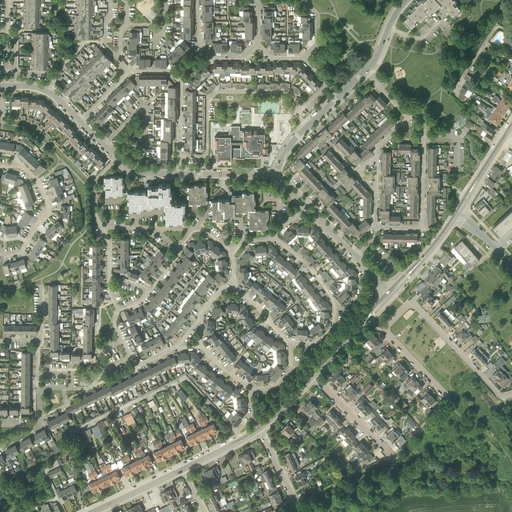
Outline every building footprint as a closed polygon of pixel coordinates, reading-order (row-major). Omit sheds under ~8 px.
[(23,0),(23,6),(22,6),(22,11),(23,11),(23,18),(22,18),(22,23),(23,23),(23,27),(41,27),(41,24),(43,24),(43,18),(41,18),(41,15),(43,15),(41,15),(41,12),(43,12),(43,7),(41,6),(41,3),(44,3),(41,3),(41,0),(23,0)] [(74,0),(75,5),(77,5),(77,8),(74,8),(74,9),(77,9),(77,12),(75,12),(75,14),(74,14),(73,14),(73,15),(74,15),(74,18),(72,18),(72,23),(74,23),(74,26),(72,26),(72,27),(74,27),(74,30),(72,30),(72,35),(74,35),(74,39),(92,39),(92,35),(93,35),(94,30),(92,30),(92,23),(94,23),(94,18),(92,18),(92,15),(96,15),(96,12),(94,12),(94,5),(96,5),(96,0),(94,0),(74,0)] [(419,0),(413,6),(414,7),(406,14),(408,16),(403,21),(410,30),(416,25),(414,22),(417,19),(421,23),(438,7),(446,15),(449,12),(453,17),(462,9),(456,4),(454,2),(456,0),(419,0)] [(243,16),(252,16),(252,11),(249,10),(249,7),(241,7),(241,11),(243,11),(243,16)] [(264,11),(264,16),(273,16),(273,11),(275,11),(275,7),(267,7),(267,11),(264,11)] [(301,16),(301,21),(310,22),(310,16),(307,16),(307,13),(299,13),(299,11),(296,11),(296,15),(299,15),(299,16),(301,16)] [(129,37),(138,37),(141,37),(141,28),(134,28),(134,32),(129,32),(129,37)] [(32,60),(30,60),(30,65),(32,65),(32,68),(49,69),(49,65),(51,65),(51,60),(49,60),(49,57),(52,57),(52,56),(49,56),(49,53),(51,53),(51,48),(49,48),(49,45),(52,45),(52,44),(49,44),(49,41),(51,41),(51,36),(49,36),(49,31),(32,31),(32,36),(30,36),(30,41),(32,41),(32,48),(30,48),(30,53),(32,53),(32,60)] [(210,44),(212,42),(215,39),(213,38),(213,37),(215,37),(216,36),(217,32),(213,32),(204,32),(204,38),(206,38),(206,43),(209,43),(210,44)] [(254,38),(254,32),(245,32),(245,41),(248,44),(250,42),(250,41),(251,41),(251,38),(254,38)] [(271,41),(271,32),(262,32),(262,38),(265,38),(265,41),(266,41),(266,42),(268,44),(270,42),(271,42),(271,41)] [(312,38),(312,33),(303,33),(303,41),(303,42),(304,42),(306,44),(307,43),(307,41),(309,41),(309,38),(312,38)] [(179,44),(186,51),(190,47),(187,44),(188,43),(188,39),(183,39),(183,40),(179,44)] [(248,44),(245,41),(245,43),(236,43),(236,52),(242,52),(242,49),(245,49),(245,45),(247,45),(248,44)] [(212,42),(210,44),(212,46),(213,46),(213,48),(216,48),(216,52),(222,52),(222,43),(213,43),(212,42)] [(271,43),(271,42),(270,42),(268,44),(269,46),(271,46),(271,49),(274,49),(274,52),(279,52),(279,43),(271,43)] [(304,46),(306,44),(304,42),(303,42),(303,43),(294,43),(294,52),(300,52),(300,49),(303,49),(303,46),(304,46)] [(176,48),(181,54),(183,52),(184,53),(186,51),(179,44),(176,48)] [(135,58),(136,58),(136,56),(140,53),(137,53),(137,48),(128,48),(127,54),(130,54),(130,56),(132,56),(132,58),(133,60),(135,58)] [(172,52),(178,58),(180,56),(179,56),(181,54),(176,48),(172,52)] [(96,50),(94,52),(101,60),(106,55),(100,49),(97,52),(96,50)] [(490,54),(484,50),(481,56),(486,59),(490,54)] [(97,64),(101,60),(94,52),(92,54),(94,55),(91,58),(97,64)] [(167,58),(171,62),(172,60),(174,62),(178,58),(172,52),(168,56),(169,57),(167,58)] [(109,64),(112,62),(107,57),(106,55),(101,60),(109,67),(111,66),(109,64)] [(93,68),(97,64),(91,58),(89,60),(87,59),(85,61),(93,68)] [(145,68),(145,59),(136,59),(136,58),(135,58),(133,60),(135,61),(136,61),(136,65),(139,65),(139,68),(145,68)] [(161,59),(161,68),(167,68),(167,64),(168,64),(171,62),(167,58),(167,59),(161,59)] [(107,69),(109,67),(101,60),(97,64),(103,70),(106,68),(107,69)] [(89,73),(89,72),(93,68),(85,61),(84,62),(85,64),(82,66),(89,73)] [(210,66),(212,71),(214,71),(214,72),(219,72),(219,64),(216,64),(216,62),(214,62),(214,66),(210,66)] [(293,65),(290,65),(290,73),(295,73),(295,70),(297,70),(301,62),(293,62),(293,65)] [(301,62),(297,70),(299,71),(297,73),(301,77),(307,72),(305,70),(306,68),(301,62)] [(97,64),(93,68),(100,76),(102,74),(101,73),(103,70),(97,64)] [(81,72),(80,72),(85,77),(89,73),(82,66),(80,69),(79,67),(77,69),(81,72)] [(202,71),(208,77),(212,73),(211,72),(212,71),(210,66),(207,68),(205,66),(203,67),(204,69),(202,71)] [(100,76),(93,68),(89,72),(95,78),(97,76),(99,77),(100,76)] [(197,73),(204,81),(208,77),(202,71),(200,73),(199,71),(197,73)] [(85,77),(80,72),(78,75),(77,74),(75,75),(82,83),(87,79),(85,77)] [(89,72),(89,73),(85,77),(87,79),(92,84),(94,82),(92,81),(95,78),(89,72)] [(305,81),(312,74),(310,72),(309,74),(307,72),(301,77),(305,81)] [(195,79),(200,84),(204,81),(197,73),(195,75),(197,77),(195,79)] [(314,76),(312,74),(305,81),(308,85),(314,79),(312,77),(314,76)] [(82,83),(75,75),(73,77),(74,78),(72,81),(78,87),(82,83)] [(145,85),(145,76),(137,76),(134,78),(136,81),(137,82),(137,85),(139,88),(145,88),(145,85)] [(167,86),(171,82),(168,79),(168,80),(166,80),(166,76),(161,76),(161,85),(166,85),(167,86)] [(126,82),(132,89),(136,85),(137,85),(137,82),(136,81),(134,78),(132,80),(130,78),(126,82)] [(87,79),(82,83),(90,90),(91,89),(90,88),(93,85),(92,84),(87,79)] [(192,84),(189,86),(195,89),(196,88),(200,84),(195,79),(192,81),(191,79),(189,81),(192,84)] [(314,79),(308,85),(312,89),(314,87),(317,89),(322,84),(318,80),(316,82),(314,79)] [(66,84),(74,92),(78,87),(72,81),(69,83),(68,82),(66,84)] [(132,89),(126,82),(122,86),(127,92),(128,93),(132,89)] [(168,92),(177,92),(177,87),(173,87),(173,85),(174,85),(171,82),(167,86),(168,87),(168,92)] [(90,90),(82,83),(78,87),(84,94),(87,91),(88,92),(90,90)] [(69,96),(74,92),(66,84),(64,86),(66,87),(63,89),(69,96)] [(124,95),(127,92),(122,86),(121,85),(117,89),(124,95)] [(195,89),(189,86),(189,90),(185,90),(185,93),(187,93),(187,96),(195,96),(195,90),(195,89)] [(74,92),(81,99),(83,97),(82,96),(84,94),(78,87),(74,92)] [(113,93),(120,99),(124,95),(117,89),(113,93)] [(367,105),(368,106),(370,104),(373,101),(377,98),(375,96),(376,95),(373,91),(367,97),(366,95),(362,99),(367,105)] [(74,92),(69,96),(75,102),(78,99),(79,101),(81,99),(74,92)] [(464,95),(461,92),(458,98),(463,101),(466,96),(464,95)] [(109,97),(116,103),(120,99),(113,93),(109,97)] [(495,95),(493,98),(508,107),(509,104),(511,101),(503,96),(500,100),(498,99),(499,98),(495,95)] [(377,105),(384,99),(382,97),(381,98),(379,96),(377,98),(373,101),(377,105)] [(116,103),(109,97),(106,101),(108,103),(112,107),(116,103)] [(508,107),(493,98),(492,100),(496,103),(496,101),(499,103),(496,107),(504,112),(506,109),(508,107)] [(362,99),(358,103),(363,109),(367,105),(362,99)] [(384,99),(377,105),(381,110),(387,104),(384,102),(386,101),(384,99)] [(40,110),(46,104),(42,100),(38,108),(40,110)] [(132,104),(128,100),(124,104),(129,108),(132,104)] [(254,116),(282,116),(282,101),(254,101),(254,106),(257,106),(257,110),(254,110),(254,116)] [(104,107),(110,113),(115,109),(112,107),(108,103),(104,107)] [(363,109),(358,103),(353,107),(359,113),(363,109)] [(45,115),(51,109),(46,104),(40,110),(45,115)] [(486,109),(483,107),(479,104),(478,106),(482,109),(481,109),(489,114),(489,113),(491,114),(489,119),(497,124),(499,120),(501,118),(486,109)] [(488,106),(486,109),(501,118),(502,116),(504,112),(496,107),(493,105),(491,108),(488,106)] [(100,111),(107,117),(110,113),(104,107),(100,111)] [(355,117),(359,113),(353,107),(349,111),(355,117)] [(55,113),(51,109),(45,115),(49,119),(50,119),(50,118),(55,113)] [(100,111),(97,114),(103,121),(107,117),(100,111)] [(351,121),(355,117),(349,111),(345,115),(348,118),(351,121)] [(54,122),(60,116),(56,112),(55,113),(50,118),(50,119),(54,122)] [(338,115),(344,122),(348,118),(345,115),(343,112),(341,115),(340,114),(338,115)] [(105,123),(103,121),(97,114),(93,118),(101,127),(104,124),(106,127),(108,126),(105,123)] [(340,126),(344,122),(338,115),(336,117),(337,118),(335,120),(340,126)] [(58,126),(64,120),(60,116),(54,122),(58,126)] [(384,122),(389,128),(391,126),(392,127),(394,125),(388,118),(384,122)] [(61,130),(68,124),(64,120),(58,126),(61,130)] [(340,126),(335,120),(332,123),(331,121),(330,123),(336,130),(340,126)] [(389,128),(384,122),(379,126),(386,133),(388,132),(387,131),(389,128)] [(336,130),(330,123),(328,125),(329,126),(327,128),(332,134),(336,130)] [(483,130),(487,132),(493,135),(494,134),(492,133),(494,130),(483,123),(480,128),(483,130)] [(65,134),(71,128),(68,124),(61,130),(65,134)] [(221,134),(221,136),(214,136),(214,155),(217,155),(217,160),(231,160),(231,157),(237,157),(237,159),(243,159),(245,159),(245,157),(260,158),(260,154),(263,154),(263,156),(268,156),(268,136),(265,136),(265,134),(262,134),(262,131),(240,130),(240,126),(231,126),(231,132),(229,132),(229,134),(221,134)] [(386,133),(379,126),(375,130),(381,136),(383,134),(384,135),(386,133)] [(333,135),(332,134),(327,128),(325,127),(313,139),(318,144),(317,144),(320,147),(323,144),(324,145),(331,138),(330,137),(333,135)] [(75,132),(71,128),(65,134),(69,138),(74,133),(75,132)] [(381,136),(375,130),(371,135),(372,136),(372,135),(378,141),(379,140),(378,138),(381,136)] [(487,132),(484,136),(486,138),(485,140),(489,143),(493,136),(493,135),(487,132)] [(71,143),(78,137),(74,133),(69,138),(68,139),(71,143)] [(373,145),(378,141),(372,135),(372,136),(368,139),(373,145)] [(75,147),(81,141),(78,137),(71,143),(75,147)] [(313,148),(317,144),(318,144),(313,139),(312,138),(309,140),(308,139),(307,141),(313,148)] [(339,148),(345,142),(341,138),(335,144),(339,148)] [(373,145),(368,139),(364,143),(367,147),(367,146),(369,149),(373,145)] [(79,151),(85,145),(81,141),(75,147),(79,151)] [(313,148),(307,141),(305,142),(306,143),(303,146),(309,152),(313,148)] [(343,152),(349,146),(345,142),(339,148),(343,152)] [(18,151),(21,145),(9,143),(8,152),(13,152),(14,150),(18,151)] [(195,153),(195,145),(185,144),(185,147),(187,147),(187,150),(188,150),(188,153),(195,153)] [(28,152),(21,145),(18,151),(20,153),(18,155),(22,158),(28,152)] [(89,148),(85,145),(79,151),(83,155),(84,153),(89,148)] [(412,158),(420,159),(420,153),(418,153),(418,145),(413,145),(413,146),(411,146),(410,152),(410,158),(412,158)] [(309,152),(303,146),(301,148),(300,147),(298,148),(305,155),(309,152)] [(353,151),(349,146),(343,152),(347,156),(353,151)] [(363,150),(369,157),(371,156),(370,155),(372,152),(369,149),(367,146),(367,147),(363,150)] [(88,157),(94,151),(90,147),(89,148),(84,153),(88,157)] [(305,155),(298,148),(297,150),(298,151),(295,154),(297,155),(301,159),(305,155)] [(327,159),(333,154),(329,150),(323,155),(327,159)] [(359,154),(355,151),(354,150),(353,151),(347,156),(351,160),(352,159),(358,164),(361,161),(361,160),(362,159),(363,159),(358,155),(359,154)] [(363,150),(359,154),(358,155),(363,159),(362,159),(364,160),(366,158),(367,159),(369,157),(363,150)] [(92,161),(98,155),(94,151),(88,157),(92,161)] [(28,152),(22,158),(26,162),(34,154),(32,153),(31,154),(28,152)] [(30,166),(36,159),(34,157),(35,155),(34,154),(26,162),(30,166)] [(337,158),(333,154),(327,159),(331,164),(337,158)] [(102,159),(98,155),(92,161),(96,165),(102,159)] [(304,165),(306,164),(304,163),(301,159),(297,155),(295,157),(295,156),(291,160),(296,165),(295,167),(299,171),(304,165)] [(335,168),(341,162),(337,158),(331,164),(335,168)] [(30,166),(34,169),(40,163),(42,161),(40,160),(39,162),(36,159),(30,166)] [(102,159),(96,165),(100,169),(106,163),(102,159)] [(345,166),(341,162),(335,168),(339,172),(344,167),(345,166)] [(46,169),(40,163),(34,169),(38,173),(40,172),(42,174),(46,169)] [(493,170),(501,175),(502,173),(501,172),(503,170),(504,167),(503,166),(499,164),(497,166),(496,166),(493,170)] [(308,169),(304,165),(299,171),(301,173),(300,174),(301,176),(308,169)] [(351,175),(344,167),(339,172),(336,175),(338,177),(337,178),(344,186),(345,185),(348,187),(351,184),(350,184),(355,180),(351,175)] [(308,169),(301,176),(303,178),(304,176),(306,179),(312,173),(308,169)] [(501,175),(493,170),(490,175),(491,176),(490,178),(495,182),(497,183),(500,178),(502,177),(501,175)] [(1,180),(9,182),(12,174),(7,172),(6,175),(3,174),(1,180)] [(312,173),(306,179),(309,181),(307,182),(309,184),(316,178),(312,173)] [(12,174),(9,182),(14,184),(17,185),(19,179),(16,178),(17,176),(12,174)] [(49,180),(51,185),(59,182),(57,177),(54,178),(53,175),(51,176),(52,179),(49,180)] [(394,175),(390,175),(384,175),(383,180),(383,181),(385,181),(384,186),(383,186),(383,192),(390,192),(394,192),(394,188),(396,189),(396,186),(394,186),(394,181),(396,181),(396,179),(394,178),(394,175)] [(406,193),(411,193),(411,192),(417,193),(417,187),(416,187),(416,182),(417,182),(418,176),(411,175),(407,175),(407,179),(405,179),(405,181),(406,181),(406,187),(405,186),(405,189),(406,189),(406,193)] [(106,189),(106,196),(117,196),(117,195),(124,195),(124,183),(122,183),(122,176),(111,176),(111,178),(104,178),(104,189),(106,189)] [(440,176),(435,176),(429,176),(429,182),(430,182),(430,187),(429,187),(428,193),(435,193),(439,193),(439,190),(441,190),(441,187),(440,187),(440,182),(441,182),(441,180),(440,180),(440,176)] [(495,182),(490,178),(488,177),(485,182),(493,187),(494,185),(493,184),(495,182)] [(314,187),(320,182),(316,178),(309,184),(311,186),(312,185),(314,187)] [(23,180),(19,179),(17,185),(18,185),(20,191),(28,188),(26,183),(24,184),(23,180)] [(356,179),(355,180),(350,184),(351,184),(355,188),(360,183),(356,179)] [(59,182),(51,185),(53,190),(63,187),(65,186),(65,184),(60,186),(59,182)] [(128,192),(128,200),(128,204),(129,204),(129,211),(141,211),(141,207),(151,207),(151,204),(164,204),(164,215),(166,215),(166,222),(177,222),(177,220),(184,220),(184,210),(185,210),(185,202),(172,202),(172,191),(170,191),(170,184),(159,184),(159,186),(148,186),(149,184),(147,182),(145,184),(146,185),(146,189),(145,189),(146,189),(146,191),(135,191),(135,192),(128,192)] [(324,185),(320,182),(314,187),(316,190),(315,191),(317,192),(324,185)] [(360,183),(355,188),(358,193),(364,187),(360,183)] [(194,184),(194,185),(195,185),(195,186),(188,186),(188,197),(189,197),(189,204),(200,204),(200,203),(207,203),(207,192),(206,192),(206,185),(194,184)] [(324,185),(317,192),(316,193),(328,206),(331,202),(332,203),(336,198),(333,196),(334,195),(333,193),(328,187),(326,188),(324,185)] [(55,195),(63,193),(62,189),(64,189),(63,187),(53,190),(55,195)] [(364,187),(358,193),(363,197),(364,196),(363,196),(368,191),(364,187)] [(28,188),(20,191),(21,194),(19,195),(20,197),(30,193),(28,188)] [(496,195),(490,190),(488,192),(494,198),(496,195)] [(211,201),(211,210),(211,212),(213,212),(213,219),(224,219),(224,215),(235,216),(235,212),(248,212),(248,223),(249,223),(249,230),(261,230),(261,229),(268,229),(268,218),(269,218),(269,210),(255,210),(255,199),(254,199),(254,192),(243,192),(243,194),(232,194),(232,198),(230,198),(229,199),(218,199),(218,201),(211,201)] [(24,201),(32,198),(30,193),(20,197),(20,199),(22,198),(24,201)] [(62,199),(63,202),(66,201),(69,199),(72,198),(71,195),(64,197),(63,193),(55,195),(57,201),(62,199)] [(26,209),(26,210),(32,207),(31,204),(34,204),(32,198),(24,201),(26,209)] [(61,211),(69,211),(69,199),(66,201),(63,202),(63,205),(61,205),(61,211)] [(475,206),(479,211),(485,205),(480,201),(475,206)] [(496,207),(498,209),(504,203),(502,201),(496,207)] [(335,207),(332,203),(331,202),(328,206),(325,208),(330,212),(335,207)] [(485,205),(479,211),(484,216),(489,211),(485,205)] [(26,210),(22,216),(30,220),(33,215),(31,214),(33,209),(32,207),(26,210)] [(335,207),(330,212),(333,216),(339,211),(335,207)] [(389,216),(389,211),(389,209),(380,209),(380,214),(382,214),(381,222),(386,222),(386,221),(389,222),(389,216)] [(511,210),(493,227),(499,235),(511,223),(511,210)] [(64,216),(62,220),(68,222),(69,220),(66,218),(66,216),(69,216),(69,211),(61,211),(61,216),(64,216)] [(339,211),(333,216),(337,220),(343,215),(339,211)] [(341,224),(347,219),(343,215),(337,220),(341,224)] [(30,220),(22,216),(18,223),(23,226),(25,224),(27,225),(30,220)] [(361,223),(367,230),(369,228),(368,227),(371,225),(368,222),(368,218),(365,218),(365,219),(361,223)] [(351,223),(347,219),(341,224),(345,229),(351,223)] [(68,222),(62,220),(60,223),(58,221),(54,224),(61,233),(62,233),(64,233),(66,231),(66,229),(67,229),(68,228),(69,226),(67,224),(68,222)] [(357,227),(354,224),(352,222),(351,223),(345,229),(349,233),(350,231),(356,237),(359,233),(361,231),(357,227)] [(11,226),(12,235),(18,234),(17,232),(20,231),(23,226),(18,223),(17,225),(11,226)] [(367,230),(361,223),(357,227),(361,231),(362,233),(365,231),(366,232),(367,230)] [(2,224),(3,232),(3,233),(6,233),(7,235),(12,235),(11,226),(6,227),(2,224)] [(50,228),(55,234),(58,232),(59,234),(61,233),(54,224),(50,228)] [(296,234),(297,234),(293,225),(290,228),(291,229),(289,231),(288,230),(286,232),(292,238),(296,235),(296,234)] [(293,225),(297,234),(298,234),(303,234),(304,225),(301,225),(301,227),(298,227),(298,225),(293,225)] [(310,234),(314,226),(309,225),(309,227),(306,227),(306,225),(304,225),(303,234),(309,234),(310,234)] [(311,235),(314,239),(314,240),(318,236),(320,235),(318,232),(319,231),(314,226),(310,234),(310,235),(311,235)] [(45,236),(51,241),(53,240),(51,238),(55,234),(50,228),(46,231),(47,233),(45,236)] [(292,238),(286,232),(284,234),(285,235),(282,237),(287,242),(292,238)] [(388,242),(389,234),(385,234),(385,232),(383,232),(383,238),(380,238),(380,242),(388,242)] [(411,233),(411,241),(419,241),(419,237),(417,237),(417,233),(411,233)] [(40,237),(37,242),(44,246),(47,241),(50,243),(51,241),(45,236),(42,239),(40,237)] [(313,247),(316,245),(323,239),(321,237),(320,238),(318,236),(314,240),(314,239),(310,243),(313,247)] [(320,249),(325,244),(323,242),(325,241),(323,239),(316,245),(320,249)] [(206,253),(207,250),(210,240),(205,241),(205,242),(202,243),(202,241),(200,241),(201,253),(206,253)] [(207,250),(206,253),(210,256),(212,254),(218,247),(216,245),(215,246),(213,244),(214,243),(210,240),(207,250)] [(460,250),(466,245),(461,240),(453,247),(458,252),(460,250)] [(201,253),(200,241),(197,242),(197,243),(194,244),(194,242),(189,243),(194,251),(196,254),(201,253)] [(44,246),(37,242),(34,246),(43,252),(44,250),(42,249),(44,246)] [(194,251),(189,243),(185,248),(186,249),(184,252),(190,256),(193,252),(194,251)] [(268,253),(271,244),(266,245),(266,246),(263,247),(263,245),(260,245),(261,254),(267,254),(267,253),(268,253)] [(269,254),(273,257),(273,258),(277,254),(278,252),(276,250),(277,249),(271,244),(268,253),(269,254)] [(321,255),(323,253),(330,247),(328,245),(327,246),(325,244),(320,249),(318,251),(321,255)] [(261,254),(260,245),(258,246),(258,247),(255,247),(255,246),(250,246),(255,255),(256,255),(261,254)] [(466,245),(460,250),(458,252),(462,257),(470,250),(466,245)] [(31,251),(39,255),(40,252),(42,254),(43,252),(34,246),(31,251)] [(244,255),(251,260),(253,262),(256,258),(255,255),(250,246),(247,250),(248,251),(247,253),(245,252),(244,255)] [(218,247),(212,254),(217,257),(217,258),(218,258),(226,253),(222,250),(223,250),(222,250),(221,251),(219,250),(220,248),(218,247)] [(327,257),(333,252),(331,250),(332,249),(330,247),(323,253),(327,257)] [(157,254),(163,259),(164,257),(167,258),(168,256),(158,248),(156,250),(159,252),(157,254)] [(467,262),(469,260),(475,255),(470,250),(462,257),(467,262)] [(28,260),(32,265),(34,263),(34,262),(36,260),(39,255),(31,251),(29,256),(31,257),(28,260)] [(334,254),(333,252),(327,257),(331,261),(337,255),(336,253),(334,254)] [(226,253),(218,258),(218,259),(218,265),(227,264),(227,261),(225,261),(225,258),(227,258),(226,253)] [(161,261),(163,259),(157,254),(155,257),(153,255),(151,257),(161,265),(163,263),(161,261)] [(273,266),(274,266),(282,256),(279,254),(278,255),(277,254),(273,258),(273,257),(271,259),(274,261),(271,265),(273,266)] [(152,260),(150,263),(156,267),(158,265),(160,267),(161,265),(151,257),(149,255),(148,257),(150,258),(150,259),(152,260)] [(185,258),(183,261),(189,266),(191,263),(193,265),(195,263),(185,255),(183,257),(185,258)] [(247,264),(251,260),(244,255),(242,257),(243,258),(241,260),(240,259),(237,263),(246,265),(247,265),(247,264)] [(337,255),(331,261),(334,265),(340,260),(338,258),(339,257),(337,255)] [(475,255),(469,260),(473,265),(479,260),(475,255)] [(278,269),(285,260),(283,259),(284,257),(282,256),(274,266),(278,269)] [(448,262),(441,257),(440,259),(444,266),(448,262)] [(29,267),(32,265),(28,260),(25,262),(24,259),(19,261),(21,269),(26,267),(29,266),(29,267)] [(144,265),(155,273),(156,271),(154,270),(156,267),(150,263),(147,260),(145,262),(146,263),(144,265)] [(282,272),(284,270),(290,262),(288,261),(287,262),(285,260),(278,269),(282,272)] [(342,262),(340,260),(334,265),(336,267),(334,269),(336,271),(345,263),(343,261),(342,262)] [(21,269),(19,261),(14,262),(16,270),(19,269),(19,272),(22,271),(21,269)] [(189,266),(183,261),(181,263),(179,261),(178,263),(188,271),(189,270),(187,268),(189,266)] [(289,273),(293,267),(291,265),(292,264),(290,262),(284,270),(289,273)] [(9,274),(11,274),(8,263),(3,265),(5,273),(8,272),(9,274)] [(188,271),(178,263),(176,265),(178,267),(176,269),(182,274),(184,272),(187,273),(188,271)] [(246,265),(237,263),(238,267),(239,267),(240,270),(238,270),(238,273),(247,272),(247,266),(246,265)] [(345,263),(336,271),(339,275),(341,273),(349,266),(347,268),(345,266),(347,265),(345,263)] [(227,264),(218,265),(219,270),(219,271),(228,274),(228,269),(226,269),(226,266),(228,266),(227,264)] [(153,275),(155,273),(144,265),(143,267),(145,269),(143,271),(149,276),(151,274),(153,275)] [(349,266),(341,273),(345,277),(348,276),(357,273),(352,267),(351,268),(349,266)] [(441,270),(437,266),(431,273),(438,278),(442,273),(440,271),(441,270)] [(293,267),(289,273),(287,275),(288,276),(287,278),(290,281),(299,269),(296,268),(295,269),(293,267)] [(451,275),(446,268),(442,272),(448,278),(451,275)] [(182,274),(176,269),(175,271),(173,270),(171,272),(181,280),(183,278),(181,276),(182,274)] [(138,279),(141,276),(140,275),(138,275),(130,272),(128,271),(127,271),(127,276),(129,276),(128,278),(136,280),(136,279),(138,279)] [(140,275),(141,276),(150,284),(152,281),(147,278),(149,276),(143,271),(140,275)] [(228,274),(219,271),(219,272),(218,272),(215,276),(221,281),(222,279),(224,280),(228,274)] [(181,280),(171,272),(169,274),(171,275),(170,278),(176,282),(178,280),(180,282),(181,280)] [(240,283),(248,279),(248,278),(248,277),(247,272),(238,273),(239,276),(240,275),(241,278),(239,279),(240,283)] [(209,273),(205,278),(212,283),(214,281),(213,280),(215,278),(209,273)] [(348,283),(357,283),(357,281),(355,281),(355,278),(357,278),(357,273),(348,276),(348,277),(348,283)] [(441,281),(438,278),(431,273),(426,279),(423,282),(428,287),(430,285),(434,286),(437,289),(439,291),(440,292),(442,289),(437,285),(441,281)] [(295,279),(299,284),(306,278),(304,276),(303,277),(301,275),(295,279)] [(176,282),(170,278),(168,280),(166,278),(164,280),(174,288),(176,287),(174,285),(176,282)] [(212,283),(205,278),(202,282),(208,287),(209,285),(211,286),(212,283)] [(306,278),(299,284),(302,288),(308,283),(306,281),(307,280),(306,278)] [(249,289),(250,287),(253,283),(253,282),(249,279),(248,279),(240,283),(246,288),(246,287),(249,289)] [(253,291),(259,284),(261,282),(256,279),(255,281),(254,281),(253,282),(253,283),(250,287),(252,288),(251,290),(253,291)] [(174,288),(164,280),(163,282),(165,284),(163,286),(169,291),(171,289),(173,290),(174,288)] [(199,286),(206,292),(207,290),(206,289),(208,287),(202,282),(199,286)] [(429,288),(428,287),(423,282),(416,287),(422,294),(429,288)] [(308,283),(302,288),(305,292),(312,287),(311,285),(309,285),(308,283)] [(345,288),(347,290),(356,294),(356,289),(355,289),(355,286),(356,286),(357,283),(348,283),(345,283),(345,288)] [(258,293),(263,288),(259,284),(253,291),(255,293),(256,292),(258,293)] [(169,291),(163,286),(161,288),(159,287),(157,289),(168,297),(169,295),(167,293),(169,291)] [(195,291),(201,295),(203,293),(204,294),(206,292),(199,286),(195,291)] [(312,287),(305,292),(309,296),(314,292),(313,290),(314,289),(312,287)] [(262,298),(267,291),(263,288),(258,293),(261,295),(260,296),(262,298)] [(356,294),(347,290),(345,288),(344,288),(340,292),(348,301),(350,299),(349,298),(351,296),(352,297),(356,294)] [(168,297),(157,289),(156,291),(158,292),(156,295),(162,299),(164,297),(166,299),(168,297)] [(432,293),(429,289),(420,297),(422,300),(425,303),(432,296),(434,295),(432,293)] [(192,295),(199,300),(201,298),(199,297),(201,295),(195,291),(192,295)] [(267,300),(272,294),(267,291),(262,298),(264,300),(265,298),(267,300)] [(270,305),(276,298),(278,295),(274,292),(272,294),(267,300),(269,302),(268,303),(270,305)] [(314,292),(309,296),(312,301),(319,295),(317,293),(316,294),(314,292)] [(348,301),(340,292),(336,296),(343,303),(345,301),(346,303),(348,301)] [(162,299),(156,295),(154,297),(152,295),(151,297),(161,305),(162,303),(160,302),(162,299)] [(188,299),(194,304),(196,301),(197,302),(199,300),(192,295),(188,299)] [(319,295),(312,301),(315,305),(317,304),(317,303),(321,300),(319,298),(321,297),(319,295)] [(447,306),(456,297),(453,295),(444,304),(447,306)] [(432,296),(425,303),(428,307),(428,306),(430,308),(439,300),(436,298),(435,299),(432,296)] [(161,305),(151,297),(149,299),(151,301),(149,303),(155,308),(157,305),(159,307),(160,307),(161,305)] [(280,301),(276,298),(270,305),(272,306),(273,305),(275,307),(280,301)] [(282,298),(280,301),(275,307),(278,309),(277,310),(279,312),(280,310),(282,312),(287,307),(284,305),(287,302),(282,298)] [(185,303),(192,309),(194,307),(193,306),(194,304),(188,299),(185,303)] [(318,310),(330,306),(326,300),(325,301),(323,299),(321,300),(317,303),(317,304),(315,305),(315,306),(318,310)] [(226,311),(224,307),(223,302),(219,305),(220,306),(218,308),(217,306),(215,308),(220,315),(225,312),(226,311)] [(157,310),(155,308),(149,303),(148,305),(146,304),(144,306),(146,307),(144,309),(146,312),(149,310),(154,314),(157,310)] [(190,311),(192,309),(185,303),(182,308),(183,309),(184,309),(188,312),(189,310),(190,311)] [(232,312),(233,303),(231,303),(230,304),(228,304),(227,307),(224,307),(226,311),(227,311),(232,312)] [(239,313),(244,304),(239,304),(238,305),(236,305),(236,303),(233,303),(232,312),(238,313),(238,312),(239,313)] [(239,313),(243,318),(247,315),(249,314),(247,311),(248,310),(247,308),(244,304),(239,313)] [(319,310),(318,315),(320,315),(329,316),(330,314),(328,314),(328,311),(330,311),(330,306),(319,310)] [(146,312),(144,309),(142,310),(141,308),(138,309),(140,311),(137,312),(141,319),(145,317),(144,314),(146,312)] [(216,319),(220,315),(215,308),(213,310),(214,311),(211,313),(214,316),(211,317),(215,319),(216,319)] [(180,313),(187,319),(189,317),(188,316),(190,313),(188,312),(184,309),(183,309),(180,313)] [(132,315),(136,322),(138,320),(139,323),(142,322),(140,319),(141,319),(137,312),(136,310),(134,311),(135,314),(132,315)] [(283,323),(293,316),(289,310),(286,312),(287,313),(281,318),(283,320),(282,321),(283,323)] [(131,324),(136,322),(132,315),(130,316),(127,311),(125,312),(131,324)] [(442,322),(448,316),(444,311),(441,313),(440,311),(436,315),(442,322)] [(177,317),(183,322),(184,320),(185,321),(187,319),(180,313),(177,317)] [(244,323),(251,318),(250,316),(248,317),(247,315),(243,318),(241,319),(244,323)] [(320,322),(328,327),(329,322),(327,322),(327,319),(329,319),(329,316),(320,315),(320,321),(320,322)] [(293,316),(283,323),(285,325),(286,324),(288,326),(292,323),(294,322),(296,320),(293,316)] [(453,321),(448,316),(442,322),(448,328),(452,324),(451,322),(453,321)] [(173,322),(180,327),(182,325),(181,324),(183,322),(177,317),(173,322)] [(215,319),(211,317),(211,320),(208,319),(207,322),(206,322),(206,325),(214,326),(215,320),(215,319)] [(465,333),(467,330),(466,329),(468,328),(463,323),(466,320),(463,317),(459,321),(454,326),(457,329),(454,333),(455,335),(455,336),(458,339),(465,333)] [(251,318),(244,323),(248,328),(253,324),(252,321),(253,320),(251,318)] [(137,324),(136,322),(131,324),(132,326),(129,327),(133,334),(138,332),(135,325),(137,324)] [(170,326),(176,331),(178,328),(179,329),(180,327),(173,322),(170,326)] [(314,326),(320,333),(322,331),(321,330),(323,328),(324,330),(328,327),(320,322),(319,323),(314,326)] [(291,337),(296,328),(295,328),(292,323),(288,326),(286,328),(288,330),(286,331),(291,337)] [(210,331),(209,334),(214,333),(214,332),(214,331),(214,326),(206,325),(205,327),(207,328),(206,331),(210,331)] [(174,333),(176,331),(170,326),(167,330),(174,336),(175,334),(174,333)] [(309,330),(312,339),(316,337),(315,335),(317,334),(318,335),(320,333),(314,326),(310,329),(310,330),(309,330)] [(257,338),(263,331),(260,329),(259,330),(257,328),(257,329),(254,327),(247,333),(251,336),(250,337),(254,341),(257,338)] [(172,338),(174,336),(167,330),(165,328),(161,333),(163,334),(161,337),(164,342),(166,341),(168,338),(169,339),(171,337),(172,338)] [(301,338),(303,329),(297,329),(296,329),(296,328),(291,337),(296,337),(296,336),(299,336),(299,338),(301,338)] [(312,339),(309,330),(308,330),(303,329),(301,338),(304,338),(304,337),(307,337),(307,339),(312,339)] [(261,341),(266,335),(264,333),(265,332),(263,331),(257,338),(261,341)] [(369,344),(376,338),(373,334),(371,332),(366,337),(368,339),(366,341),(369,344)] [(155,338),(159,345),(161,343),(163,346),(165,345),(164,342),(161,337),(159,333),(157,334),(158,336),(155,338)] [(214,333),(209,334),(211,336),(207,339),(209,341),(210,340),(212,342),(214,341),(218,338),(218,337),(214,333)] [(465,333),(458,339),(461,342),(462,342),(464,344),(468,340),(469,340),(472,344),(478,338),(475,335),(473,337),(470,334),(468,336),(465,333)] [(141,345),(146,342),(144,340),(143,341),(139,334),(134,337),(137,344),(139,343),(141,345)] [(218,338),(214,341),(215,343),(214,344),(216,346),(223,341),(226,338),(222,334),(218,337),(218,338)] [(268,337),(266,335),(261,341),(265,344),(271,337),(269,336),(268,337)] [(159,345),(155,338),(153,339),(151,337),(150,338),(149,338),(155,350),(157,348),(156,346),(159,345)] [(271,337),(265,344),(270,348),(271,346),(274,342),(272,340),(273,339),(271,337)] [(155,350),(149,338),(147,339),(148,341),(146,342),(149,349),(152,348),(153,351),(155,350)] [(376,338),(369,344),(373,348),(371,349),(373,351),(381,343),(379,341),(380,341),(376,338)] [(275,340),(274,342),(271,346),(275,349),(276,350),(285,345),(281,342),(279,341),(278,342),(275,340)] [(220,349),(226,345),(223,341),(216,346),(217,348),(219,347),(220,349)] [(146,342),(141,345),(146,357),(149,356),(146,351),(149,349),(146,342)] [(222,355),(230,349),(226,345),(220,349),(222,351),(221,352),(222,355)] [(285,345),(276,350),(276,351),(277,357),(286,356),(286,353),(284,353),(284,350),(285,350),(285,345)] [(377,361),(378,361),(380,364),(382,362),(381,361),(383,359),(390,352),(387,349),(385,347),(380,351),(382,354),(377,358),(377,361)] [(477,358),(483,353),(479,348),(476,350),(475,349),(471,352),(477,358)] [(227,358),(233,353),(230,349),(222,355),(224,357),(225,356),(227,358)] [(183,353),(184,362),(191,361),(194,351),(189,352),(189,354),(186,354),(186,352),(183,353)] [(194,351),(191,361),(190,363),(195,366),(201,359),(199,357),(200,356),(194,351)] [(237,359),(240,357),(235,351),(233,353),(227,358),(229,360),(227,361),(229,363),(236,358),(237,359)] [(388,364),(395,358),(393,356),(390,352),(383,359),(387,363),(387,362),(388,364)] [(177,362),(184,362),(183,353),(181,353),(181,354),(178,355),(178,358),(175,359),(177,362)] [(488,357),(483,353),(477,358),(483,365),(487,361),(485,360),(488,357)] [(178,363),(177,362),(175,359),(174,356),(171,358),(170,356),(168,357),(174,368),(176,367),(174,365),(178,363)] [(287,366),(287,361),(285,361),(285,358),(286,358),(286,356),(277,357),(278,363),(287,366)] [(174,368),(168,357),(167,357),(168,360),(164,361),(168,368),(171,367),(172,369),(174,368)] [(501,365),(505,362),(501,357),(493,364),(497,369),(501,365)] [(239,368),(244,362),(240,359),(234,366),(236,368),(237,366),(239,368)] [(243,373),(248,366),(250,363),(246,360),(244,362),(239,368),(241,370),(241,371),(243,373)] [(155,366),(158,373),(161,371),(162,373),(164,373),(159,361),(157,362),(158,364),(155,366)] [(159,361),(164,373),(166,372),(165,370),(168,368),(164,361),(161,363),(160,361),(159,361)] [(396,374),(404,367),(401,363),(400,364),(398,361),(393,367),(395,369),(393,371),(396,374)] [(195,369),(199,372),(205,365),(203,364),(202,365),(199,363),(195,369)] [(281,371),(283,369),(284,369),(287,366),(278,363),(277,364),(274,368),(281,374),(282,372),(281,371)] [(149,366),(154,377),(156,376),(155,374),(158,373),(155,366),(151,367),(150,365),(149,366)] [(205,365),(199,372),(203,376),(208,370),(206,368),(207,367),(205,365)] [(145,371),(148,378),(151,376),(152,378),(154,377),(149,366),(147,367),(148,369),(145,371)] [(248,366),(243,373),(245,374),(246,373),(248,375),(251,371),(253,369),(248,366)] [(271,366),(268,370),(274,382),(277,378),(276,377),(278,375),(279,376),(281,374),(274,368),(271,366)] [(343,373),(341,372),(344,370),(346,372),(349,370),(346,367),(345,369),(343,367),(340,370),(340,369),(337,371),(337,372),(336,373),(334,371),(329,376),(331,378),(334,382),(341,375),(343,373)] [(404,367),(396,374),(400,377),(402,379),(409,373),(407,370),(404,367)] [(139,371),(144,382),(146,381),(145,379),(148,378),(145,371),(142,372),(141,370),(139,371)] [(208,370),(203,376),(207,379),(213,372),(211,371),(210,372),(208,370)] [(274,382),(268,370),(262,371),(263,374),(264,383),(266,383),(266,381),(269,381),(269,383),(274,382)] [(492,375),(498,381),(504,376),(499,370),(492,375)] [(135,375),(139,382),(142,381),(143,383),(144,382),(139,371),(138,372),(139,374),(135,375)] [(255,374),(251,371),(248,375),(246,376),(249,378),(248,379),(250,381),(253,377),(255,379),(256,375),(255,374)] [(213,372),(207,379),(206,381),(210,385),(212,383),(216,377),(214,375),(215,374),(213,372)] [(511,377),(507,373),(504,376),(498,381),(501,385),(501,384),(504,387),(511,379),(511,377)] [(256,375),(255,379),(258,379),(258,382),(261,382),(261,383),(264,383),(263,374),(257,375),(256,375)] [(359,376),(357,374),(356,375),(350,380),(353,383),(359,378),(358,377),(359,376)] [(129,376),(135,387),(137,386),(136,384),(139,382),(135,375),(132,377),(131,375),(129,376)] [(345,378),(341,375),(334,382),(338,385),(340,387),(345,382),(343,380),(345,378)] [(125,380),(129,387),(132,386),(133,388),(135,387),(129,376),(128,376),(129,378),(125,380)] [(417,381),(414,378),(412,376),(405,382),(411,388),(417,381)] [(216,377),(212,383),(216,386),(222,379),(220,377),(219,379),(216,377)] [(222,379),(216,386),(220,389),(225,384),(223,382),(224,381),(222,379)] [(116,385),(119,392),(122,390),(123,392),(125,392),(119,380),(118,381),(119,383),(116,385)] [(119,380),(125,392),(127,391),(126,389),(129,387),(125,380),(122,382),(121,380),(119,380)] [(417,381),(411,388),(414,392),(415,391),(417,392),(422,387),(420,385),(421,385),(417,381)] [(367,392),(372,386),(369,383),(363,389),(367,392)] [(110,385),(113,392),(115,396),(117,395),(116,393),(119,392),(116,385),(112,386),(111,384),(110,385)] [(225,384),(220,389),(224,393),(230,386),(228,384),(227,385),(225,384)] [(357,387),(356,386),(354,384),(352,386),(351,386),(349,384),(343,390),(345,392),(348,396),(355,390),(357,387)] [(109,397),(104,385),(102,386),(103,388),(100,390),(103,397),(106,395),(107,397),(109,397)] [(105,385),(104,385),(109,397),(111,396),(110,394),(113,392),(110,385),(106,387),(105,385)] [(233,390),(231,389),(232,387),(230,386),(224,393),(229,396),(230,395),(233,390)] [(238,396),(240,395),(238,393),(241,389),(239,388),(238,389),(236,387),(233,390),(230,395),(233,398),(234,398),(236,397),(238,396)] [(103,397),(100,390),(97,392),(96,389),(94,390),(99,401),(101,400),(100,398),(103,397)] [(188,398),(181,389),(177,392),(184,401),(188,398)] [(99,401),(94,390),(93,391),(94,393),(90,395),(93,402),(97,400),(98,402),(99,401)] [(354,401),(360,395),(355,390),(348,396),(351,399),(354,401)] [(394,400),(399,395),(394,390),(389,395),(394,400)] [(424,402),(431,396),(428,392),(428,393),(426,391),(421,395),(422,397),(420,398),(424,402)] [(93,402),(90,395),(87,396),(86,394),(84,395),(90,406),(91,405),(90,403),(93,402)] [(90,406),(84,395),(83,396),(84,398),(80,399),(84,406),(87,405),(88,407),(90,406)] [(240,395),(238,396),(236,397),(237,398),(236,398),(237,404),(246,403),(246,400),(244,400),(244,397),(241,398),(240,395)] [(357,406),(362,410),(370,403),(363,396),(357,401),(360,404),(357,406)] [(435,399),(431,396),(424,402),(428,406),(429,404),(431,406),(436,402),(434,400),(435,399)] [(307,403),(314,410),(317,407),(315,405),(317,403),(312,398),(310,400),(307,403)] [(84,406),(80,399),(77,401),(76,399),(75,400),(80,411),(82,410),(81,408),(84,406)] [(69,408),(72,414),(75,412),(74,411),(77,410),(78,412),(80,411),(75,400),(73,400),(74,402),(70,404),(72,407),(69,408)] [(404,400),(399,405),(403,409),(408,405),(404,400)] [(246,403),(237,404),(238,409),(238,410),(242,411),(247,413),(247,408),(245,408),(245,405),(246,405),(246,403)] [(317,415),(319,412),(317,410),(315,412),(314,410),(307,403),(303,407),(304,407),(302,409),(308,415),(310,417),(313,415),(315,413),(315,414),(308,421),(312,425),(316,421),(319,418),(317,415)] [(370,403),(362,410),(366,415),(368,413),(371,415),(376,410),(370,403)] [(62,414),(66,421),(69,419),(70,422),(72,421),(69,415),(72,414),(69,408),(65,410),(66,412),(62,414)] [(134,416),(139,413),(136,408),(131,411),(134,416)] [(201,415),(203,419),(211,435),(213,434),(218,432),(213,423),(208,426),(207,423),(208,422),(207,421),(208,421),(206,417),(205,413),(204,413),(203,412),(202,413),(201,410),(199,409),(198,410),(199,412),(201,415)] [(376,410),(371,415),(373,418),(371,420),(375,424),(381,419),(377,415),(379,413),(376,410)] [(234,415),(241,421),(242,419),(241,418),(243,416),(237,411),(234,415)] [(331,423),(337,417),(331,411),(327,415),(328,416),(326,418),(331,423)] [(124,416),(126,421),(128,425),(136,422),(131,412),(124,416)] [(241,421),(234,415),(230,413),(227,417),(236,424),(238,422),(239,423),(241,421)] [(56,417),(53,419),(56,426),(59,424),(60,426),(62,426),(57,414),(55,415),(56,417)] [(57,414),(62,426),(64,425),(63,422),(66,421),(62,414),(59,416),(58,414),(57,414)] [(197,442),(189,425),(186,419),(184,415),(180,418),(182,421),(185,427),(187,431),(188,433),(185,434),(189,442),(190,445),(195,443),(197,442)] [(321,416),(319,418),(316,421),(320,426),(325,421),(321,416)] [(343,423),(337,417),(331,423),(335,428),(338,425),(339,427),(343,423)] [(383,417),(381,419),(375,424),(380,429),(382,427),(384,429),(391,423),(388,419),(385,419),(383,417)] [(56,426),(53,419),(49,420),(48,418),(47,419),(52,430),(54,429),(53,427),(56,426)] [(211,435),(203,419),(199,420),(201,424),(202,424),(202,425),(204,424),(205,427),(200,430),(204,438),(208,436),(208,437),(211,435)] [(405,423),(411,429),(414,426),(415,424),(410,419),(405,423)] [(97,424),(98,425),(100,430),(102,428),(106,426),(103,421),(97,424)] [(284,427),(291,433),(294,430),(292,428),(294,426),(290,421),(288,423),(284,427)] [(204,438),(200,430),(194,432),(193,430),(196,429),(193,423),(189,425),(197,442),(200,441),(200,440),(204,438)] [(142,434),(144,433),(143,431),(148,429),(145,424),(139,427),(142,434)] [(100,430),(98,425),(92,428),(95,436),(102,434),(100,430)] [(167,427),(168,430),(178,451),(181,450),(185,447),(181,439),(175,441),(174,439),(175,438),(175,437),(176,436),(174,432),(173,433),(170,425),(167,427)] [(327,426),(325,429),(318,435),(320,438),(327,431),(327,430),(329,428),(327,426)] [(291,433),(284,427),(281,430),(279,432),(284,437),(286,434),(288,436),(291,433)] [(345,437),(351,432),(347,427),(345,430),(342,427),(337,432),(339,435),(341,433),(345,437)] [(87,437),(92,435),(90,428),(84,431),(81,433),(83,437),(86,436),(87,437)] [(389,439),(396,432),(393,429),(391,430),(389,428),(384,433),(386,435),(386,436),(389,439)] [(40,432),(44,439),(45,442),(50,439),(49,436),(51,435),(48,430),(46,431),(45,429),(40,432)] [(178,451),(168,430),(167,430),(168,433),(166,434),(170,444),(167,445),(171,454),(176,452),(178,451)] [(36,436),(34,438),(35,440),(37,443),(44,439),(40,432),(35,434),(36,436)] [(350,446),(356,441),(353,438),(356,436),(351,432),(345,437),(346,438),(344,439),(350,446)] [(396,432),(389,439),(392,442),(393,442),(395,444),(399,440),(401,442),(405,438),(401,434),(399,436),(396,432)] [(30,437),(25,439),(29,447),(37,443),(35,440),(34,438),(31,439),(30,437)] [(29,447),(25,439),(21,442),(22,444),(19,445),(23,452),(24,454),(26,453),(25,451),(25,450),(25,449),(29,447)] [(171,454),(167,445),(162,448),(161,445),(162,445),(161,443),(162,443),(160,439),(157,441),(165,458),(168,456),(167,456),(171,454)] [(286,445),(289,448),(294,442),(291,439),(286,445)] [(165,458),(157,441),(153,442),(157,450),(154,452),(158,461),(162,458),(162,459),(165,458)] [(359,451),(365,446),(361,442),(358,444),(356,441),(350,446),(357,453),(359,451)] [(11,447),(15,454),(20,452),(20,453),(23,452),(19,445),(17,447),(16,445),(11,447)] [(369,450),(365,446),(359,451),(364,456),(362,458),(364,460),(363,461),(366,464),(373,457),(368,451),(369,450)] [(8,454),(6,455),(10,463),(13,462),(10,457),(15,454),(11,447),(6,450),(8,454)] [(141,447),(137,448),(146,467),(149,465),(153,463),(149,454),(145,456),(141,447)] [(146,467),(137,448),(134,450),(134,452),(136,456),(137,455),(138,457),(139,456),(140,458),(135,461),(139,470),(143,468),(144,468),(146,467)] [(249,451),(245,453),(249,461),(256,458),(252,450),(249,451)] [(289,462),(296,459),(294,453),(291,454),(290,452),(285,455),(289,462)] [(249,461),(245,453),(240,455),(241,455),(238,456),(241,462),(243,461),(244,463),(249,461)] [(10,463),(6,455),(3,457),(2,455),(0,455),(0,461),(1,465),(6,462),(8,465),(10,463)] [(139,470),(135,461),(130,463),(129,461),(130,460),(129,459),(130,459),(128,455),(125,456),(133,473),(135,472),(139,470)] [(133,473),(125,456),(121,458),(123,462),(125,466),(121,468),(126,476),(130,474),(133,473)] [(296,459),(289,462),(292,470),(297,468),(296,466),(299,464),(296,459)] [(91,469),(101,489),(103,488),(103,487),(107,485),(103,477),(101,473),(98,474),(96,470),(95,471),(92,463),(91,464),(90,462),(88,463),(90,469),(91,469)] [(101,489),(91,469),(90,469),(88,463),(84,464),(89,474),(91,478),(92,477),(92,479),(93,478),(95,480),(89,483),(93,492),(98,490),(101,489)] [(103,477),(107,485),(111,483),(111,484),(114,482),(106,466),(104,463),(101,464),(102,467),(104,471),(105,471),(106,472),(107,472),(108,474),(103,477)] [(106,466),(114,482),(117,481),(116,481),(121,479),(116,470),(115,467),(111,470),(110,468),(111,468),(109,464),(106,466)] [(210,469),(214,478),(218,476),(217,473),(220,472),(217,466),(214,468),(214,467),(210,469)] [(58,474),(55,469),(48,473),(51,479),(53,477),(53,476),(58,474)] [(214,478),(210,469),(206,471),(206,472),(203,473),(206,479),(209,477),(210,480),(214,478)] [(297,480),(316,471),(316,469),(310,472),(308,470),(304,472),(301,473),(300,470),(294,473),(295,476),(297,480)] [(263,481),(271,477),(268,470),(262,472),(263,474),(260,475),(263,481)] [(317,473),(316,471),(297,480),(299,484),(300,484),(301,487),(307,484),(305,481),(308,480),(309,482),(312,480),(313,478),(312,475),(317,473)] [(275,485),(271,477),(263,481),(265,485),(263,485),(264,488),(266,487),(267,489),(270,487),(270,488),(275,485)] [(75,479),(68,483),(73,495),(78,492),(74,484),(77,482),(75,479)] [(63,485),(64,488),(69,497),(73,495),(68,483),(63,485)] [(306,497),(318,491),(314,485),(303,491),(306,497)] [(69,497),(64,488),(60,491),(58,487),(55,489),(60,497),(62,496),(64,499),(69,497)] [(171,488),(167,490),(172,501),(174,500),(177,498),(178,496),(174,487),(171,489),(171,488)] [(266,500),(267,504),(270,502),(269,500),(271,499),(280,495),(278,491),(276,489),(271,491),(272,494),(269,495),(271,498),(269,499),(268,499),(266,500)] [(172,505),(175,503),(174,500),(172,501),(167,490),(162,493),(160,494),(163,500),(166,498),(167,501),(168,503),(170,502),(171,504),(165,507),(163,508),(165,511),(167,511),(171,510),(175,508),(175,507),(173,508),(172,505)] [(219,499),(220,499),(218,493),(213,495),(213,493),(208,495),(212,503),(219,499)] [(280,495),(271,499),(273,503),(272,504),(273,507),(283,502),(282,500),(282,499),(280,495)] [(215,511),(220,508),(224,506),(223,504),(222,505),(219,499),(212,503),(215,511)]
